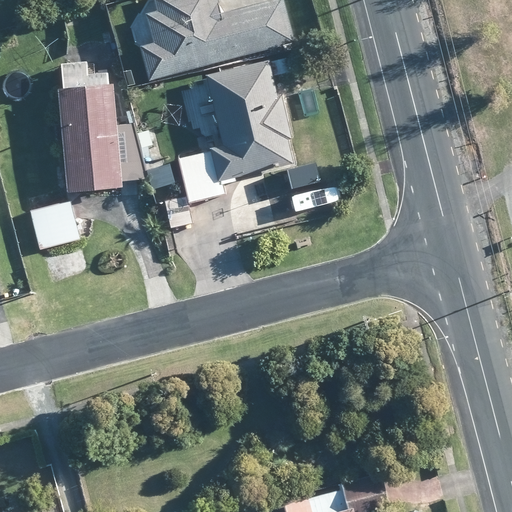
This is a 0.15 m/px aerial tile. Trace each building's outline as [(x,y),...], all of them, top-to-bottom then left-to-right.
[(32,0),(36,11),(57,3),(56,0),(32,0)] [(288,0),(281,0),(271,3),(229,15),(225,0),(164,0),(167,11),(156,14),(164,43),(150,47),(159,79),(300,41),(288,0)] [(146,14),(141,6),(132,6),(125,11),(124,20),(130,27),(138,29),(146,23),(146,14)] [(0,62),(9,61),(3,35),(0,36),(0,62)] [(88,50),(88,56),(92,60),(98,60),(102,56),(103,50),(99,46),(93,46),(88,50)] [(229,180),(246,176),(300,163),(295,140),(299,139),(289,95),(286,96),(281,76),(296,72),(292,58),(216,77),(232,145),(223,148),(220,148),(220,151),(188,159),(196,196),(197,201),(232,193),(229,180)] [(126,167),(136,166),(146,165),(144,133),(125,135),(121,85),(116,85),(115,75),(74,78),(75,89),(71,90),(79,193),(128,189),(126,167)] [(37,111),(38,136),(54,135),(53,111),(37,111)] [(171,202),(177,228),(198,224),(192,197),(171,202)] [(85,239),(81,221),(77,204),(39,213),(47,248),(85,239)] [(385,459),(383,452),(371,407),(286,429),(280,431),(277,432),(271,434),(262,436),(256,438),(253,438),(252,439),(258,462),(254,464),(249,464),(259,498),(387,465),(385,459)] [(369,511),(397,505),(392,485),(388,470),(348,481),(355,505),(353,506),(347,486),(291,501),(294,511),(369,511)] [(68,511),(68,509),(65,510),(63,510),(56,511),(6,511),(4,502),(0,502),(0,511),(68,511)]
